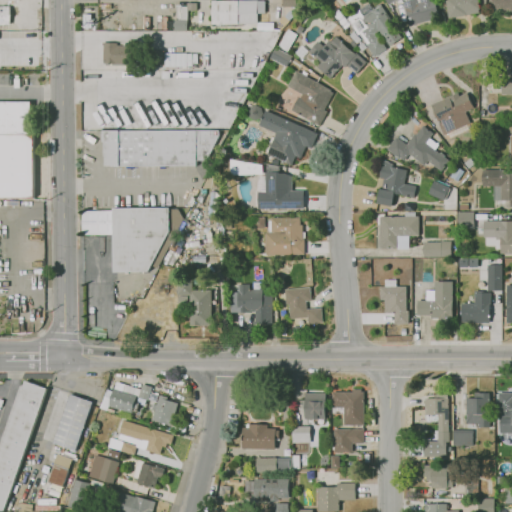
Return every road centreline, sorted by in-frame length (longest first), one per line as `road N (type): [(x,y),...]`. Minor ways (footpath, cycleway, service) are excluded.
road 1 (secondary): [(511,358),(63,358)]
road 2 (residential): [(352,359),(337,214),(345,159),(368,113),(437,58),(490,46)]
road 3 (tertiary): [(61,0),(63,358)]
road 4 (residential): [(187,511),(230,359)]
road 5 (residential): [(393,359),(393,511)]
